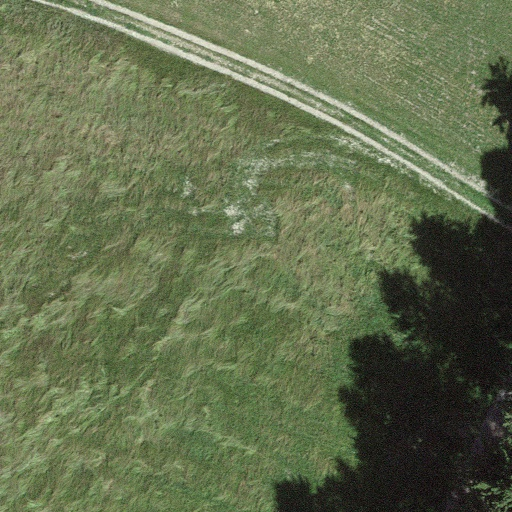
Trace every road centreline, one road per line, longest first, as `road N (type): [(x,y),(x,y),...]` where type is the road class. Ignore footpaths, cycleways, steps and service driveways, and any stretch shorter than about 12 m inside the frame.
road 1 (track): [(69,0),(300,95),(511,218)]
road 2 (track): [(511,389),(451,511)]
